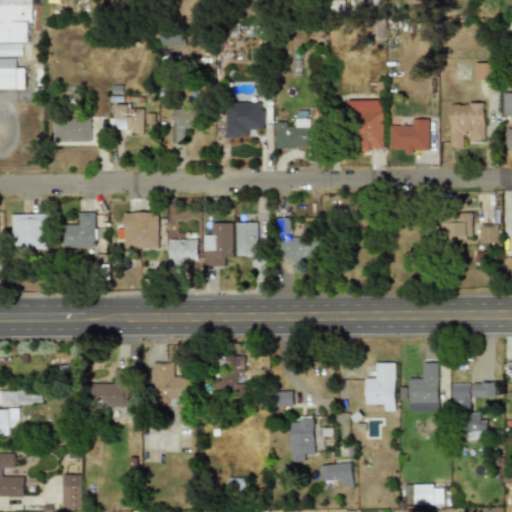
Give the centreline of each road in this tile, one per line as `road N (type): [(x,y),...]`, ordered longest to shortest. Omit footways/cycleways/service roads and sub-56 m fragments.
road 1 (residential): [(0,181),(511,177)]
road 2 (secondary): [(0,328),(511,325)]
road 3 (secondary): [(511,303),(0,305)]
